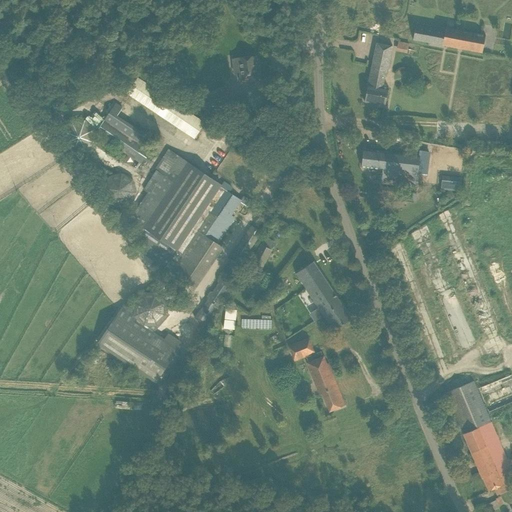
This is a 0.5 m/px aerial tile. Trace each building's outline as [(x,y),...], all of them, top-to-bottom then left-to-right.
[(482,53),(485,35),(446,28),(445,31),(415,25),(413,40),(482,53)] [(406,52),(408,44),(398,41),(397,50),(406,52)] [(376,43),(364,102),(385,106),(385,104),(387,93),(388,89),(382,88),(384,77),(386,78),(392,46),(376,43)] [(240,57),(240,66),(239,67),(240,82),(258,80),(256,56),(240,57)] [(127,93),(194,138),(204,123),(137,78),(127,93)] [(198,97),(203,110),(231,100),(225,86),(198,97)] [(142,146),(102,118),(93,130),(134,158),(142,146)] [(62,135),(62,137),(62,139),(62,140),(63,142),(63,144),(64,145),(65,147),(66,148),(68,149),(69,150),(71,151),(72,152),(74,153),(76,153),(77,153),(79,153),(81,153),(83,153),(84,152),(86,151),(88,150),(89,149),(90,148),(91,147),(92,145),(93,144),(94,142),(94,140),(95,139),(95,137),(95,135),(94,133),(94,132),(93,130),(92,128),(91,127),(90,126),(89,124),(88,123),(86,122),(84,122),(83,121),(81,121),(79,120),(77,120),(76,121),(74,121),(72,122),(71,122),(69,123),(68,124),(66,126),(65,127),(64,128),(63,130),(63,132),(62,133),(62,135)] [(399,129),(398,135),(412,137),(413,131),(399,129)] [(383,169),(382,181),(413,184),(413,181),(420,182),(421,174),(417,173),(420,156),(363,149),(361,167),(383,169)] [(129,221),(137,237),(144,242),(140,249),(145,255),(193,287),(221,247),(213,241),(240,202),(251,209),(254,204),(243,196),(240,200),(224,189),(210,209),(207,206),(221,185),(169,150),(155,170),(160,173),(129,221)] [(107,200),(108,202),(109,202),(110,203),(111,204),(112,205),(114,205),(115,206),(116,206),(118,206),(119,206),(121,206),(122,206),(123,206),(125,205),(126,205),(127,204),(128,203),(129,202),(131,201),(131,200),(132,199),(133,198),(134,197),(134,196),(135,194),(135,193),(135,192),(135,190),(135,189),(135,187),(135,186),(134,185),(134,183),(133,182),(132,181),(131,180),(131,179),(129,178),(128,177),(127,176),(126,176),(125,175),(123,175),(122,174),(121,174),(119,174),(118,174),(116,174),(115,175),(114,175),(112,176),(111,176),(110,177),(109,178),(108,179),(107,180),(106,181),(105,182),(105,183),(104,185),(104,186),(103,187),(103,189),(103,190),(103,192),(103,193),(104,194),(104,196),(105,197),(105,198),(106,199),(107,200)] [(440,189),(460,191),(461,177),(442,175),(440,189)] [(389,187),(387,197),(395,198),(396,188),(389,187)] [(408,194),(407,201),(414,203),(416,196),(408,194)] [(233,255),(234,254),(233,254),(233,255),(234,256),(220,276),(222,278),(208,298),(210,299),(196,320),(206,326),(220,305),(218,304),(232,283),(231,282),(243,262),(241,261),(260,233),(252,227),(246,236),(248,237),(235,256),(233,255)] [(251,262),(262,268),(277,241),(269,236),(267,239),(264,237),(251,262)] [(313,262),(295,274),(323,315),(325,314),(335,330),(343,324),(351,319),(313,262)] [(140,295),(139,296),(138,297),(137,298),(136,299),(135,301),(134,302),(134,303),(133,305),(133,306),(133,307),(133,309),(133,310),(133,312),(133,313),(134,314),(134,316),(135,317),(136,318),(137,319),(138,320),(139,321),(140,322),(141,323),(142,324),(144,324),(145,325),(146,325),(148,325),(149,325),(151,325),(152,325),(153,325),(155,324),(156,324),(157,323),(159,322),(160,321),(161,320),(162,319),(163,318),(163,317),(164,316),(165,314),(165,313),(165,312),(165,310),(166,309),(165,307),(165,306),(165,305),(165,303),(164,302),(163,301),(163,299),(162,298),(161,297),(160,296),(159,295),(157,295),(156,294),(155,293),(153,293),(152,293),(151,292),(149,292),(148,292),(146,293),(145,293),(144,293),(142,294),(141,295),(140,295)] [(98,343),(160,385),(182,352),(120,310),(98,343)] [(236,311),(225,310),(223,329),(234,330),(236,311)] [(294,361),(304,357),(298,342),(288,345),(294,361)] [(345,405),(328,363),(309,370),(314,382),(320,380),(324,392),(322,393),(329,412),(345,405)] [(479,388),(489,412),(511,402),(511,377),(511,375),(479,388)] [(511,472),(473,381),(455,389),(446,393),(482,478),(483,478),(489,490),(494,488),(497,495),(506,491),(503,484),(506,483),(503,475),(511,472)]
